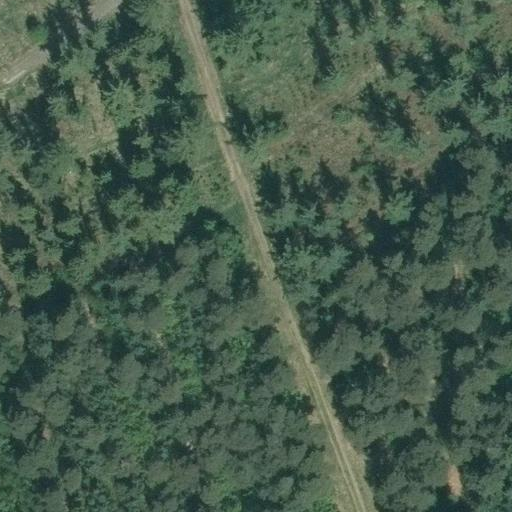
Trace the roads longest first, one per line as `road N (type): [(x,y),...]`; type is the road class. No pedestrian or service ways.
road 1 (track): [(186,0),(356,511)]
road 2 (track): [(0,74),(105,0)]
